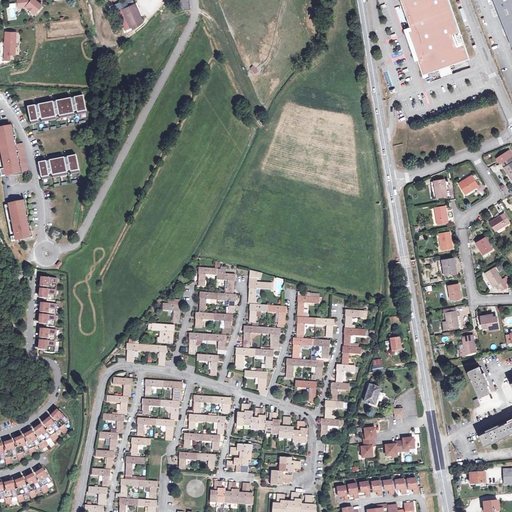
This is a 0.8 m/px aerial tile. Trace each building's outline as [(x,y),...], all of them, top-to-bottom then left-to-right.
[(35,0),(17,0),(18,7),(25,6),(26,5),(29,8),(28,8),(34,13),(40,4),(38,2),(35,0)] [(449,0),(400,0),(412,30),(408,32),(423,76),(440,70),(449,67),(470,59),(449,0)] [(511,0),(493,0),(511,47),(511,0)] [(127,6),(122,9),(130,27),(142,22),(134,3),(127,6)] [(130,27),(122,9),(118,11),(126,29),(130,27)] [(15,33),(5,32),(4,60),(9,60),(9,52),(14,52),(15,33)] [(440,70),(442,77),(452,74),(449,67),(440,70)] [(83,96),(74,98),(77,111),(77,113),(86,111),(83,96)] [(71,98),(56,101),(56,102),(58,114),(59,116),(74,113),(73,111),(71,99),(71,98)] [(53,102),(38,105),(41,118),(41,120),(56,117),(55,115),(53,102)] [(35,105),(27,107),(30,122),(38,120),(37,118),(35,106),(35,105)] [(12,126),(0,128),(0,169),(1,176),(28,171),(23,143),(16,145),(12,126)] [(421,149),(423,154),(430,152),(428,146),(421,149)] [(500,164),(502,162),(505,167),(504,168),(511,180),(511,179),(511,157),(511,156),(511,155),(509,150),(497,158),(500,164)] [(76,155),(67,157),(67,158),(70,170),(70,172),(79,170),(76,155)] [(64,158),(49,161),(52,174),(52,176),(67,173),(66,171),(64,158)] [(46,161),(38,163),(41,178),(49,176),(48,174),(46,162),(46,161)] [(479,186),(475,180),(472,176),(459,184),(465,194),(479,186)] [(448,196),(445,180),(434,182),(437,198),(448,196)] [(25,201),(5,205),(12,241),(31,237),(25,201)] [(438,224),(448,222),(446,207),(435,209),(438,224)] [(504,214),(491,222),(497,231),(510,223),(504,214)] [(440,234),(442,250),(453,248),(450,233),(440,234)] [(477,243),(483,254),(487,252),(492,249),(486,238),(487,237),(485,234),(476,240),(478,243),(477,243)] [(442,261),(445,275),(457,273),(454,259),(442,261)] [(217,273),(217,269),(199,268),(199,274),(199,285),(205,286),(206,275),(217,275),(217,273)] [(495,268),(486,274),(494,287),(495,286),(498,289),(500,288),(505,285),(507,283),(505,280),(503,281),(495,268)] [(235,274),(217,273),(217,275),(217,280),(228,280),(228,289),(226,289),(225,294),(233,294),(234,281),(235,281),(235,274)] [(55,301),(57,278),(49,278),(42,277),(41,286),(48,287),(48,289),(40,288),(40,298),(47,298),(47,301),(55,301)] [(256,305),(257,292),(260,292),(261,289),(274,290),(274,283),(250,282),(250,288),(249,304),(250,304),(256,305)] [(459,285),(449,286),(451,300),(461,298),(459,285)] [(206,311),(207,304),(216,305),(217,300),(229,301),(229,313),(235,313),(235,301),(236,301),(237,295),(233,294),(225,294),(200,292),(200,299),(201,299),(200,311),(206,311)] [(309,297),(298,296),(297,302),(299,302),(298,314),(304,314),(305,303),(318,304),(319,297),(309,297)] [(169,299),(168,304),(164,303),(164,305),(161,305),(160,308),(163,309),(163,310),(174,311),(173,322),(179,323),(180,311),(181,311),(182,305),(180,304),(180,300),(169,299)] [(57,304),(41,303),(41,312),(48,312),(47,315),(40,314),(39,323),(47,324),(47,326),(55,327),(57,304)] [(279,313),(279,318),(278,327),(284,327),(285,313),(286,313),(287,307),(256,305),(250,304),(250,310),(251,311),(250,322),(256,323),(257,311),(275,312),(279,313)] [(445,330),(449,330),(448,328),(459,326),(456,312),(456,307),(445,309),(447,322),(444,323),(445,330)] [(342,422),(339,422),(339,420),(331,419),(332,407),(347,408),(347,403),(344,403),(344,402),(337,401),(338,390),(351,390),(352,387),(349,387),(349,384),(343,383),(344,371),(354,372),(355,366),(348,365),(349,353),(360,354),(361,348),(350,347),(351,335),(365,336),(365,330),(355,329),(355,325),(352,325),(353,317),(363,318),(364,311),(346,310),(345,316),(346,316),(346,328),(345,328),(344,334),(345,334),(344,346),(343,346),(343,353),(342,365),(337,364),(336,371),(337,371),(336,383),(331,382),(331,389),(332,389),(331,401),(326,401),(325,407),(326,407),(325,419),(322,419),(321,425),(322,425),(321,437),(327,438),(328,425),(342,426),(342,422)] [(203,320),(214,320),(214,327),(216,327),(216,322),(221,322),(220,328),(222,328),(222,329),(223,329),(223,333),(231,334),(231,322),(232,322),(233,315),(196,313),(196,319),(197,319),(196,327),(202,328),(203,320)] [(492,314),(481,316),(483,328),(488,327),(489,331),(499,329),(497,317),(493,317),(492,314)] [(334,326),(334,320),(330,320),(308,318),(298,317),(297,324),(298,324),(297,335),(298,335),(304,335),(304,324),(327,326),(326,337),(332,337),(333,326),(334,326)] [(158,343),(166,343),(172,344),(173,332),(174,332),(174,325),(149,324),(149,330),(160,331),(160,337),(158,337),(158,343)] [(280,335),(281,329),(267,328),(256,327),(250,327),(244,326),(244,333),(245,333),(244,344),(250,345),(251,333),(271,335),(274,335),(273,346),(279,346),(279,335),(280,335)] [(56,330),(41,328),(40,338),(47,338),(47,340),(40,340),(39,349),(47,350),(46,352),(55,353),(56,330)] [(226,342),(226,335),(213,335),(190,333),(189,339),(190,339),(189,352),(196,352),(196,340),(219,341),(218,350),(224,350),(225,342),(226,342)] [(463,338),(465,349),(460,350),(461,357),(466,356),(466,353),(476,351),(473,336),(463,338)] [(300,357),(300,356),(301,356),(302,349),(300,348),(300,345),(309,346),(309,347),(311,347),(311,346),(323,347),(322,358),(328,359),(329,347),(330,347),(330,340),(319,340),(319,337),(315,337),(314,339),(303,339),(297,338),(294,338),(293,344),(294,345),(293,356),(300,357)] [(396,358),(402,356),(399,339),(391,340),(393,356),(396,355),(396,358)] [(128,350),(127,358),(127,361),(134,362),(134,350),(160,352),(159,364),(165,365),(166,353),(167,352),(167,346),(128,343),(127,350),(128,350)] [(244,355),(255,356),(254,366),(256,366),(256,360),(262,360),(262,356),(263,356),(262,364),(266,364),(265,368),(272,369),(272,357),(273,357),(274,350),(271,350),(237,348),(237,354),(238,354),(237,366),(243,367),(244,355)] [(197,361),(198,361),(212,362),(211,376),(217,376),(218,362),(219,356),(198,354),(197,361)] [(288,365),(287,377),(287,379),(293,380),(294,366),(316,367),(315,375),(312,375),(312,379),(321,380),(323,367),(323,361),(287,359),(287,365),(288,365)] [(374,370),(383,368),(382,359),(373,361),(374,370)] [(489,385),(484,374),(482,374),(480,368),(479,367),(469,371),(472,379),(471,379),(475,387),(476,387),(480,397),(490,393),(488,386),(489,385)] [(246,371),(245,377),(256,378),(255,384),(259,384),(259,390),(265,390),(265,378),(266,379),(267,372),(262,372),(262,369),(257,368),(257,371),(246,371)] [(125,385),(124,397),(129,397),(130,397),(131,385),(132,385),(133,375),(130,375),(130,379),(114,378),(114,384),(125,385)] [(174,388),(174,396),(172,396),(171,401),(143,399),(143,405),(143,413),(149,414),(149,406),(166,407),(166,409),(169,413),(172,413),(171,415),(178,416),(178,408),(179,408),(179,401),(180,401),(181,389),(182,389),(182,382),(146,380),(145,386),(146,386),(145,396),(151,396),(152,393),(152,387),(156,387),(174,388)] [(317,388),(317,382),(304,381),(296,381),(296,387),(309,388),(309,401),(311,401),(311,403),(315,403),(316,388),(317,388)] [(364,401),(375,405),(377,400),(379,394),(381,388),(370,385),(364,401)] [(204,407),(204,402),(223,404),(222,412),(229,412),(230,404),(231,398),(194,395),(194,402),(195,402),(194,412),(200,413),(201,407),(204,407)] [(128,403),(129,397),(124,397),(108,396),(107,402),(121,403),(121,413),(116,412),(116,414),(125,415),(127,415),(128,403)] [(251,426),(251,429),(265,430),(265,433),(279,435),(279,438),(293,439),(293,442),(307,443),(308,429),(305,429),(306,422),(298,421),(297,430),(293,430),(293,427),(290,427),(291,418),(284,417),(283,426),(280,426),(280,420),(276,420),(277,413),(270,413),(269,422),(266,422),(266,416),(262,415),(263,409),(256,408),(256,415),(252,415),(252,411),(249,411),(249,405),(243,404),(242,411),(241,411),(241,413),(239,413),(238,425),(251,426)] [(0,458),(5,458),(6,464),(12,463),(11,457),(18,455),(19,460),(25,458),(23,453),(29,450),(31,455),(36,453),(34,447),(40,444),(42,448),(48,445),(46,440),(50,437),(53,441),(59,437),(56,433),(60,429),(63,433),(68,429),(64,425),(69,420),(65,416),(57,409),(51,416),(56,421),(55,422),(56,422),(55,423),(50,417),(43,423),(47,428),(46,429),(47,430),(46,431),(42,424),(34,429),(38,435),(37,436),(37,437),(36,437),(33,430),(25,435),(28,441),(26,442),(27,442),(26,443),(23,436),(15,440),(17,445),(16,446),(16,447),(15,447),(13,440),(4,443),(6,449),(4,449),(4,450),(3,450),(2,443),(0,443),(0,458)] [(225,423),(226,417),(216,416),(217,414),(205,413),(205,415),(189,414),(189,421),(190,421),(189,429),(195,429),(196,421),(218,423),(217,434),(224,434),(224,423),(225,423)] [(125,422),(125,415),(116,414),(104,414),(103,420),(117,421),(117,433),(118,433),(123,434),(124,422),(125,422)] [(174,427),(174,421),(171,420),(159,420),(138,418),(137,424),(138,424),(137,436),(143,436),(144,425),(161,426),(167,426),(167,431),(166,438),(172,438),(173,427),(174,427)] [(511,419),(508,421),(509,423),(499,427),(498,425),(486,431),(487,432),(481,435),(480,435),(484,446),(492,443),(492,444),(500,441),(499,439),(511,433),(511,419)] [(363,439),(364,443),(374,442),(373,439),(376,438),(375,433),(375,428),(364,429),(365,434),(365,439),(363,439)] [(118,440),(118,433),(117,433),(100,432),(100,438),(110,439),(110,451),(114,451),(116,451),(117,440),(118,440)] [(220,442),(221,436),(206,435),(184,433),(184,440),(184,448),(190,448),(191,440),(213,442),(213,450),(219,450),(220,442)] [(150,439),(132,438),(131,444),(132,444),(131,456),(137,456),(138,445),(149,445),(150,439)] [(403,441),(399,441),(400,452),(404,451),(404,449),(409,449),(414,449),(413,438),(403,439),(403,441)] [(395,444),(385,445),(386,456),(392,455),(397,455),(396,452),(400,452),(399,441),(395,442),(395,444)] [(364,443),(364,447),(361,447),(361,452),(362,458),(372,457),(371,446),(374,446),(374,442),(364,443)] [(239,455),(239,458),(234,458),(234,462),(227,461),(227,468),(236,469),(236,472),(248,473),(249,459),(251,459),(252,446),(238,445),(237,448),(231,447),(230,455),(239,455)] [(114,458),(114,451),(110,451),(96,450),(96,456),(107,457),(106,465),(112,466),(113,458),(114,458)] [(180,459),(179,463),(179,469),(185,469),(186,459),(208,461),(208,469),(214,469),(215,461),(216,455),(201,454),(201,452),(199,452),(199,454),(179,452),(179,458),(180,459)] [(144,458),(127,457),(126,463),(127,463),(126,478),(132,478),(133,464),(144,464),(144,458)] [(271,484),(282,485),(283,482),(292,482),(292,477),(293,476),(283,475),(284,471),(293,472),(294,468),(300,469),(300,467),(301,462),(291,461),(292,458),(280,457),(279,471),(272,471),(271,484)] [(0,498),(5,498),(6,504),(12,503),(11,498),(18,496),(19,502),(25,500),(23,495),(30,492),(31,498),(37,496),(35,491),(41,487),(43,493),(49,490),(46,485),(52,481),(43,469),(36,473),(39,479),(38,480),(37,481),(34,474),(26,478),(29,483),(27,484),(28,485),(27,485),(24,478),(15,481),(18,487),(16,487),(16,488),(16,489),(13,481),(5,483),(6,489),(5,490),(5,491),(4,491),(3,483),(0,483),(0,498)] [(110,476),(111,470),(93,469),(92,475),(103,476),(103,486),(109,486),(110,476)] [(511,484),(511,469),(503,469),(504,485),(511,484)] [(471,483),(471,485),(475,485),(475,486),(480,486),(480,483),(485,483),(485,475),(486,475),(486,473),(470,473),(470,483),(471,483)] [(412,479),(407,479),(409,490),(413,489),(414,493),(418,493),(416,478),(412,479)] [(127,497),(127,494),(131,494),(131,488),(136,488),(136,490),(139,490),(139,487),(145,487),(145,492),(150,492),(150,498),(156,499),(156,488),(157,488),(157,482),(121,479),(121,485),(122,485),(121,496),(127,497)] [(404,479),(395,481),(397,490),(401,489),(402,494),(406,493),(404,479)] [(394,494),(392,480),(383,482),(384,487),(385,491),(389,490),(390,495),(394,494)] [(250,484),(243,483),(242,492),(239,492),(239,489),(236,489),(236,483),(229,482),(228,491),(225,491),(225,489),(221,488),(222,482),(215,481),(214,491),(211,490),(210,502),(252,505),(253,493),(249,493),(250,484)] [(380,481),(371,482),(373,492),(377,491),(378,496),(382,495),(381,487),(380,482),(380,481)] [(368,482),(360,483),(361,493),(365,492),(366,497),(370,496),(368,482)] [(356,484),(348,485),(349,495),(354,494),(355,499),(359,498),(356,484)] [(345,486),(337,488),(338,497),(343,496),(344,501),(348,500),(345,486)] [(106,494),(107,488),(89,487),(89,493),(99,494),(99,504),(105,505),(106,494)] [(314,511),(315,505),(312,505),(312,496),(305,495),(305,504),(301,504),(302,500),(298,500),(298,493),(292,493),(291,501),(287,501),(287,500),(284,500),(284,495),(277,494),(277,501),(277,503),(273,503),(272,511),(314,511)] [(156,507),(156,501),(120,498),(120,504),(119,511),(125,511),(127,505),(149,506),(148,511),(154,511),(155,507),(156,507)] [(499,511),(498,501),(483,502),(484,511),(486,511),(494,511),(499,511)] [(414,511),(413,503),(404,504),(405,510),(405,511),(403,511),(414,511)]
